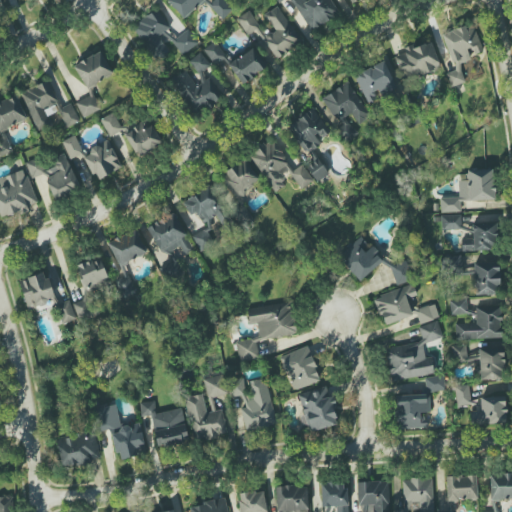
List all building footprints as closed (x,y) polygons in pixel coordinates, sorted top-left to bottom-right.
[(185,20),(203,0),(166,0),(166,1),(185,20)] [(222,19),(232,9),(223,0),(213,0),(209,5),(222,19)] [(291,0),(310,31),(339,14),(330,0),(275,0),(278,3),(283,0),(291,0)] [(273,60),(301,42),(278,6),(264,14),(274,30),(265,36),(259,27),(254,30),(273,60)] [(170,28),(156,9),(132,27),(158,61),(170,52),(158,37),(170,28)] [(259,26),(249,11),(236,19),(246,34),(259,26)] [(442,34),(454,70),(446,73),(451,87),(465,82),(458,62),(483,53),(473,23),(442,34)] [(182,55),(198,44),(188,30),(172,40),(182,55)] [(215,66),(227,58),(215,41),(203,49),(215,66)] [(441,67),(431,42),(413,49),(411,45),(402,49),(404,54),(394,57),(403,81),(441,67)] [(266,69),(254,48),(229,62),(240,83),(266,69)] [(113,74),(100,51),(73,66),(86,89),(113,74)] [(185,70),(171,79),(194,116),(223,98),(209,77),(206,79),(201,71),(210,66),(201,52),(189,60),(203,82),(196,87),(185,70)] [(365,102),(397,91),(386,61),(354,73),(365,102)] [(79,122),(71,104),(60,108),(48,80),(20,93),(38,133),(53,126),(48,115),(59,111),(66,128),(79,122)] [(321,98),(347,142),(357,136),(346,117),(351,114),(357,124),(370,117),(349,82),(321,98)] [(75,103),(84,118),(101,108),(91,93),(75,103)] [(0,130),(27,119),(16,95),(0,102),(0,130)] [(328,174),(313,150),(321,145),(317,139),(329,131),(313,109),(288,125),(312,162),(306,166),(316,182),(328,174)] [(108,136),(121,131),(114,113),(101,118),(108,136)] [(135,156),(161,145),(150,120),(124,131),(135,156)] [(70,159),(83,153),(74,135),(62,141),(70,159)] [(248,155),(274,192),(284,185),(280,179),(289,173),(301,190),(313,181),(302,164),(294,170),(272,138),(248,155)] [(91,153),(84,157),(95,180),(121,168),(108,140),(89,149),(91,153)] [(26,163),(32,179),(44,175),(55,201),(80,190),(65,153),(51,159),(54,167),(46,170),(40,157),(26,163)] [(260,183),(244,159),(220,175),(236,199),(260,183)] [(36,202),(24,169),(0,177),(0,184),(1,186),(0,186),(0,214),(2,219),(27,210),(26,206),(36,202)] [(440,213),(460,212),(460,201),(494,200),(494,169),(467,170),(467,180),(458,180),(458,198),(440,198),(440,213)] [(188,216),(197,212),(201,223),(217,216),(221,226),(228,223),(214,187),(182,200),(188,216)] [(162,255),(179,245),(184,255),(194,250),(173,212),(146,227),(162,255)] [(461,229),(460,215),(441,216),(441,230),(461,229)] [(201,225),(204,230),(192,236),(199,252),(214,244),(209,232),(214,230),(210,220),(201,225)] [(496,222),(473,223),(473,239),(461,240),(462,251),(497,250),(496,222)] [(119,267),(147,253),(135,229),(107,242),(119,267)] [(360,235),(337,258),(360,282),(383,259),(360,235)] [(442,256),(443,277),(462,276),(462,256),(442,256)] [(76,266),(87,292),(110,283),(99,257),(76,266)] [(390,268),(398,285),(412,278),(404,261),(390,268)] [(474,263),(474,295),(500,294),(499,263),(474,263)] [(55,299),(44,272),(18,282),(28,309),(55,299)] [(135,293),(127,275),(114,280),(122,299),(135,293)] [(417,296),(412,284),(374,298),(384,326),(413,315),(407,299),(417,296)] [(76,301),(78,319),(96,316),(94,299),(76,301)] [(449,315),(468,314),(467,299),(449,300),(449,315)] [(63,324),(76,319),(68,300),(55,306),(63,324)] [(247,308),(249,325),(257,324),(259,339),(295,334),(291,303),(247,308)] [(414,310),(419,324),(439,318),(434,303),(414,310)] [(501,339),(500,306),(475,307),(476,323),(455,324),(455,340),(501,339)] [(434,375),(432,357),(425,358),(423,342),(441,340),(438,323),(419,325),(422,343),(386,348),(391,381),(434,375)] [(236,341),(238,360),(257,359),(255,339),(236,341)] [(478,361),(478,352),(467,352),(466,345),(451,345),(452,362),(478,361)] [(280,357),(294,391),(320,380),(306,346),(280,357)] [(501,379),(501,369),(504,369),(503,346),(479,347),(480,380),(501,379)] [(228,393),(221,374),(202,380),(209,400),(228,393)] [(425,378),(427,393),(444,391),(442,376),(425,378)] [(276,424),(265,378),(244,383),(243,377),(229,381),(232,397),(242,395),(245,407),(240,408),(245,431),(276,424)] [(338,425),(328,386),(298,393),(308,432),(338,425)] [(506,397),(470,398),(469,386),(455,386),(456,406),(469,406),(470,425),(507,423),(506,397)] [(222,410),(206,413),(202,394),(185,397),(194,440),(205,438),(205,439),(227,434),(222,410)] [(427,428),(426,414),(430,413),(429,395),(395,396),(396,429),(427,428)] [(151,415),(157,448),(188,443),(182,408),(155,413),(153,401),(139,403),(141,417),(151,415)] [(120,429),(115,404),(93,409),(98,433),(120,429)] [(118,460),(146,453),(139,422),(119,427),(120,432),(112,434),(118,460)] [(100,459),(95,434),(56,442),(61,467),(100,459)] [(511,473),(490,474),(490,500),(511,499),(511,473)] [(476,475),(446,476),(446,501),(477,500),(476,475)] [(432,511),(433,479),(402,479),(402,511),(394,511),(407,511),(419,511),(432,511)] [(357,482),(358,511),(353,511),(387,511),(387,481),(357,482)] [(320,483),(321,506),(336,506),(336,511),(347,511),(346,482),(320,483)] [(275,488),(276,511),(308,511),(306,485),(275,488)] [(238,494),(240,511),(266,511),(264,491),(238,494)] [(0,511),(10,511),(11,497),(0,496),(0,511)] [(227,511),(226,499),(190,505),(191,511),(227,511)]
